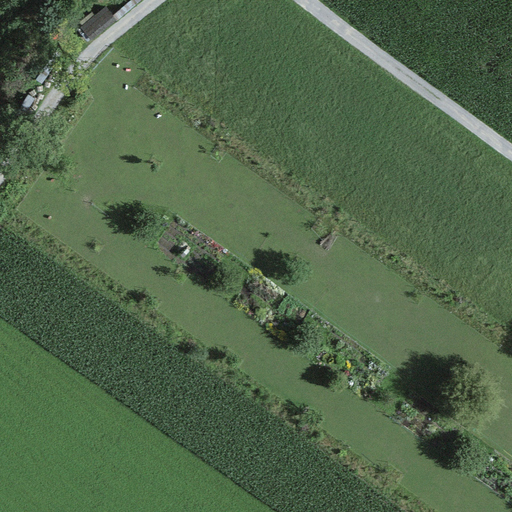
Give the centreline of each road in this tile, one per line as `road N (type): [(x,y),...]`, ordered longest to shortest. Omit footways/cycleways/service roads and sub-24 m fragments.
road 1 (track): [(511,153),(306,0)]
road 2 (track): [(156,0),(68,78),(0,174)]
